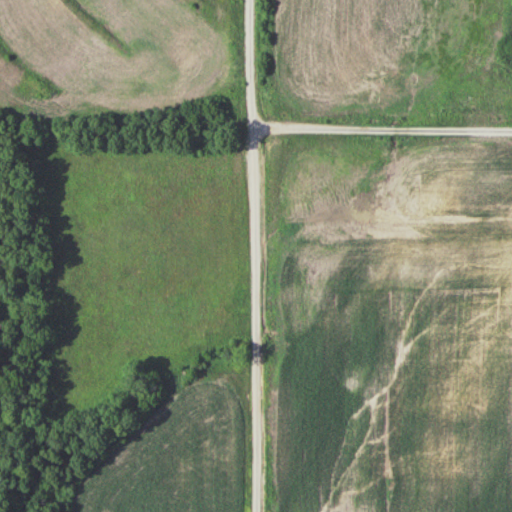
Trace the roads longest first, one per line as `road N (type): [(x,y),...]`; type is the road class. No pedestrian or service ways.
road 1 (residential): [(260,511),(253,0)]
road 2 (residential): [(254,129),(511,131)]
